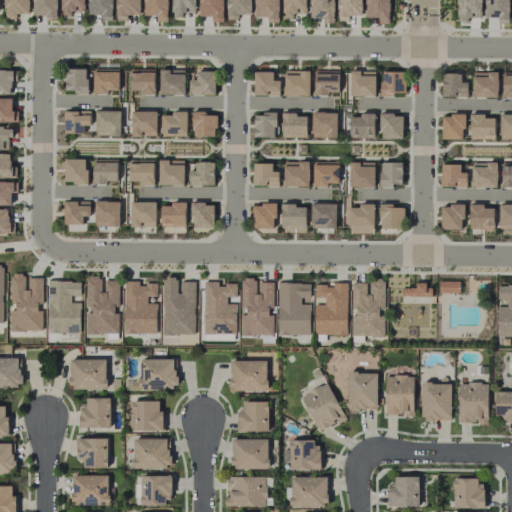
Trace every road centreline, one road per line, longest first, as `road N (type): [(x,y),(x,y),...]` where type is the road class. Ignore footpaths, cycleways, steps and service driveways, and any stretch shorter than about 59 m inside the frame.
road 1 (residential): [(511,255),(60,250),(46,241)]
road 2 (residential): [(45,46),(423,45)]
road 3 (residential): [(423,45),(424,253)]
road 4 (residential): [(235,44),(232,248)]
road 5 (residential): [(46,241),(45,46)]
road 6 (residential): [(363,459),(381,451),(511,455)]
